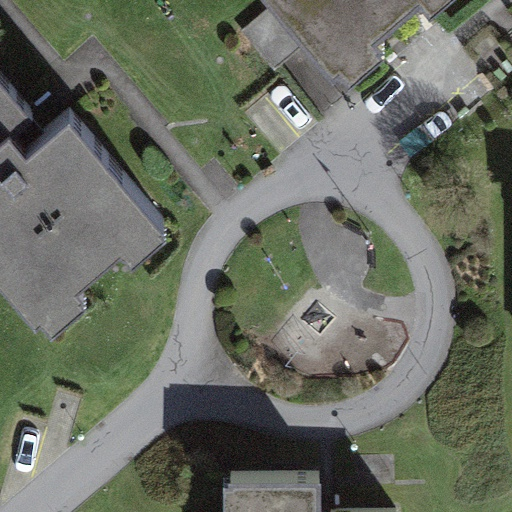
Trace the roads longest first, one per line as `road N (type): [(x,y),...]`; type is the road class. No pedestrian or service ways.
road 1 (residential): [(178,391),(258,413),(357,419),(422,373),(439,311),(420,246),(382,200),(303,181),(240,209),(200,278)]
road 2 (residential): [(26,511),(178,391)]
